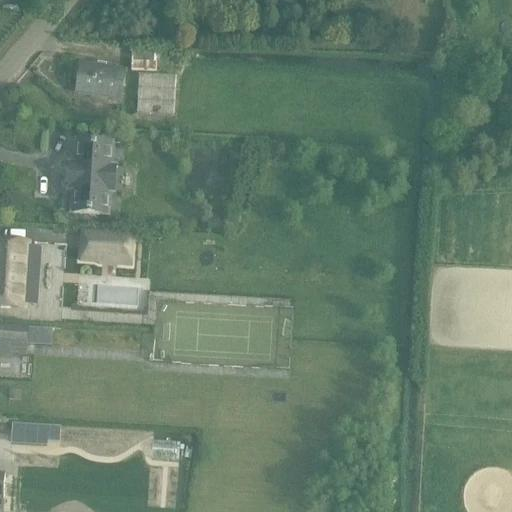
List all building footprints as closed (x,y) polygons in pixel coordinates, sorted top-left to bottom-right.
[(155,63),(164,64),(164,51),(131,50),(131,70),(155,71),(155,63)] [(76,93),(121,100),(125,72),(80,65),(76,93)] [(140,72),(138,112),(175,115),(178,75),(140,72)] [(70,165),(69,191),(73,191),(72,214),(108,216),(109,193),(114,193),(115,168),(111,168),(112,145),(76,143),(75,165),(70,165)] [(81,248),(80,260),(98,262),(98,264),(130,266),(130,264),(132,236),(118,235),(82,233),(81,248)] [(28,244),(0,242),(0,307),(23,309),(28,244)] [(0,328),(0,332),(0,344),(25,346),(26,329),(0,328)] [(26,329),(25,346),(51,347),(51,330),(26,329)] [(11,441),(11,445),(47,447),(47,443),(57,444),(58,428),(12,425),(11,441)]
